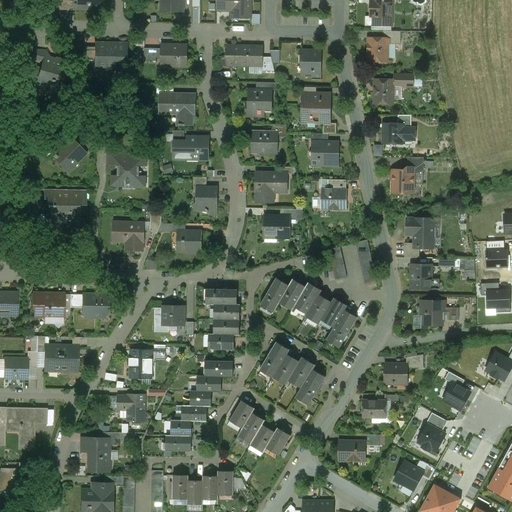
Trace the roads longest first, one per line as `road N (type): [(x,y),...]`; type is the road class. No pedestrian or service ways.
road 1 (residential): [(205,32),(206,81),(237,191),(233,231),(212,271),(152,280)]
road 2 (residential): [(342,36),(392,293)]
road 3 (residential): [(250,324),(250,275),(297,262),(353,298),(392,293)]
road 4 (residential): [(143,511),(143,460),(211,460),(212,429),(238,387)]
road 5 (residential): [(116,30),(15,30),(0,81)]
road 6 (residential): [(152,280),(78,398)]
road 7 (residential): [(17,279),(152,280)]
